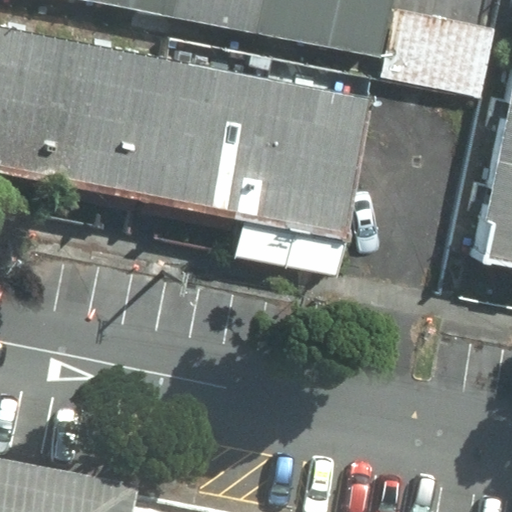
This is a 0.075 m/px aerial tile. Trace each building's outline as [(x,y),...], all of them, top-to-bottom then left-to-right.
[(385,0),(60,0),(375,57),(385,0)] [(492,25),(393,6),(380,71),(480,90),(492,25)] [(362,87),(0,20),(0,175),(334,236),(362,87)] [(511,256),(511,20),(467,248),(511,256)] [(165,511),(0,478),(0,511),(165,511)]
